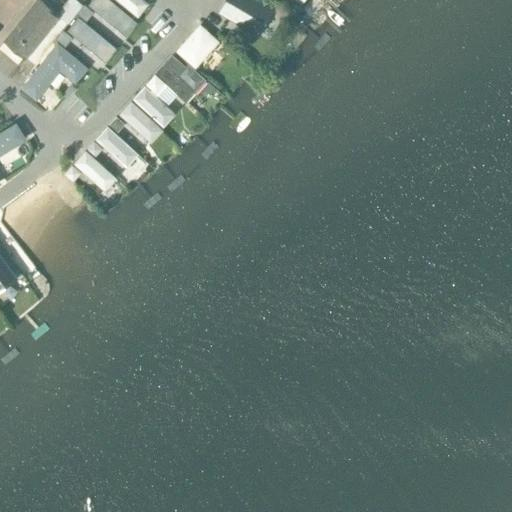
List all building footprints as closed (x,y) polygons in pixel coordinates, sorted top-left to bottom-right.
[(61,13),(44,0),(37,0),(7,39),(28,56),(61,13)] [(108,0),(94,0),(89,7),(127,38),(138,25),(108,0)] [(142,0),(114,0),(139,20),(150,6),(142,0)] [(253,0),(226,0),(220,11),(257,34),(272,11),(253,0)] [(77,18),(67,32),(106,64),(117,51),(77,18)] [(200,24),(176,51),(195,69),(219,41),(200,24)] [(57,42),(20,88),(36,100),(60,70),(73,81),(75,83),(88,67),(57,42)] [(164,64),(156,73),(186,100),(194,91),(205,79),(188,62),(185,65),(173,54),(167,61),(164,64)] [(144,88),(132,101),(162,131),(175,117),(144,88)] [(130,103),(117,117),(150,146),(162,133),(130,103)] [(16,122),(0,131),(0,183),(1,183),(0,180),(0,155),(27,139),(16,122)] [(106,129),(94,142),(126,170),(137,157),(106,129)] [(84,153),(72,166),(104,195),(116,181),(84,153)] [(0,255),(0,285),(14,275),(0,255)]
